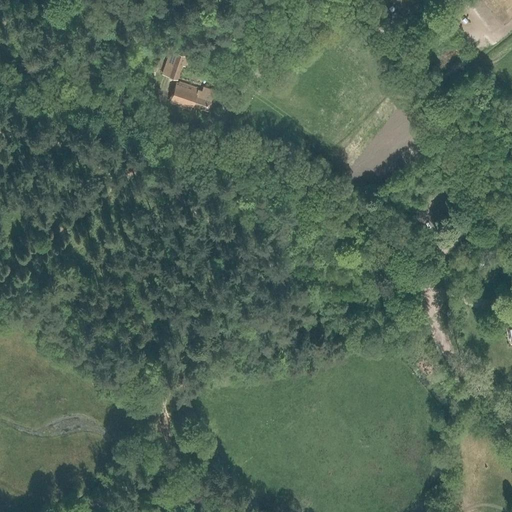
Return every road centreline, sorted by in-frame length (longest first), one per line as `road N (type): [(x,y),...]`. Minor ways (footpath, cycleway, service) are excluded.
road 1 (track): [(400,249),(342,196),(290,170),(0,72)]
road 2 (track): [(357,0),(423,86),(483,197),(480,219)]
road 3 (track): [(331,0),(197,133)]
road 4 (track): [(511,418),(449,354),(426,291)]
